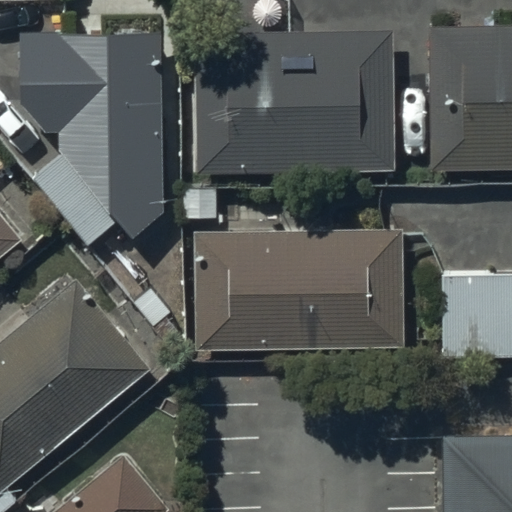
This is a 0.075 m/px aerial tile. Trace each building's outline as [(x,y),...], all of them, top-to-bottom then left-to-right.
[(511,16),(429,18),(431,161),(511,159),(511,16)] [(160,22),(19,22),(18,92),(45,121),(60,121),(60,145),(32,169),(88,236),(117,211),(129,228),(163,202),(160,22)] [(195,24),(196,163),(393,161),(392,23),(195,24)] [(0,246),(21,229),(0,203),(0,246)] [(402,221),(194,223),(195,342),(404,340),(402,221)] [(511,263),(441,265),(443,351),(511,349),(511,263)] [(0,506),(17,492),(6,479),(151,361),(76,269),(0,331),(0,506)] [(511,511),(511,426),(443,428),(443,511),(511,511)] [(151,511),(167,500),(123,446),(42,511),(151,511)]
